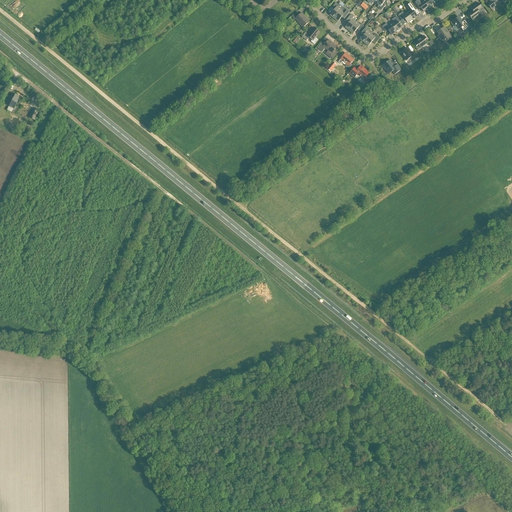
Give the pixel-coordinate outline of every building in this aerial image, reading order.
[(379,0),(376,4),(378,5),(377,8),(381,11),(386,5),(383,3),(385,0),(379,0)] [(424,0),(423,1),(428,9),(433,5),(429,1),(430,0),(424,0)] [(489,0),(491,2),(488,4),(491,9),(495,6),(493,4),(499,1),(498,0),(489,0)] [(419,1),(414,4),(417,9),(420,7),(423,12),(428,9),(423,1),(420,3),(419,1)] [(330,15),(334,19),(343,8),(339,4),(338,5),(336,3),(332,8),(334,10),(330,15)] [(416,10),(412,5),(411,3),(407,7),(408,8),(409,11),(407,13),(412,20),(417,17),(414,12),(416,10)] [(472,21),(480,15),(482,17),(486,14),(478,3),(470,9),(472,12),(468,15),(472,21)] [(343,8),(334,19),(338,22),(342,16),(345,18),(349,13),(347,11),(343,8)] [(303,28),(309,23),(301,13),(299,15),(297,12),(291,17),(294,20),(295,19),(303,28)] [(407,24),(412,20),(407,13),(404,14),(402,12),(398,16),(401,21),(404,19),(407,24)] [(349,31),(356,22),(352,19),(354,17),(351,14),(345,22),(347,24),(345,28),(349,31)] [(494,21),(494,20),(489,14),(486,16),(491,23),(491,24),(494,21)] [(391,24),(396,32),(401,28),(398,24),(400,22),(396,17),(392,20),(393,22),(391,24)] [(463,30),(469,26),(465,21),(462,23),(459,18),(456,20),(456,19),(451,23),(454,27),(455,26),(458,30),(461,28),(463,30)] [(360,25),(356,22),(349,31),(353,34),(357,29),(360,31),(364,26),(361,24),(360,25)] [(391,35),(396,32),(391,24),(388,26),(386,24),(382,27),(385,32),(388,30),(391,35)] [(308,35),(305,32),(302,37),(306,41),(309,38),(313,41),(320,33),(313,28),(308,35)] [(372,33),(366,28),(362,33),(364,34),(360,40),(364,43),(371,35),(372,33)] [(455,42),(452,38),(447,31),(445,33),(442,29),(437,33),(439,36),(438,37),(443,44),(449,40),(452,44),(455,42)] [(373,36),(371,35),(364,43),(368,47),(372,42),(375,45),(380,38),(375,34),(373,36)] [(413,43),(416,47),(415,48),(418,51),(427,44),(424,41),(426,40),(424,36),(413,43)] [(331,54),(336,48),(337,47),(332,43),(328,40),(324,45),(322,43),(317,48),(322,52),(325,48),(331,54)] [(413,62),(418,58),(414,53),(411,55),(406,48),(400,53),(406,61),(410,58),(413,62)] [(351,66),(350,64),(353,60),(345,54),(338,62),(341,64),(343,61),(346,64),(346,67),(350,68),(351,66)] [(394,75),(401,70),(397,65),(394,67),(389,61),(382,66),(385,71),(386,70),(389,74),(392,72),(394,75)] [(330,73),(336,65),(332,62),(326,69),(330,73)] [(364,80),(369,73),(361,66),(358,70),(355,67),(350,73),(355,77),(357,74),(364,80)] [(20,97),(12,94),(9,101),(8,100),(5,106),(14,110),(20,97)] [(33,109),(29,118),(31,120),(35,121),(39,111),(35,110),(33,109)]
